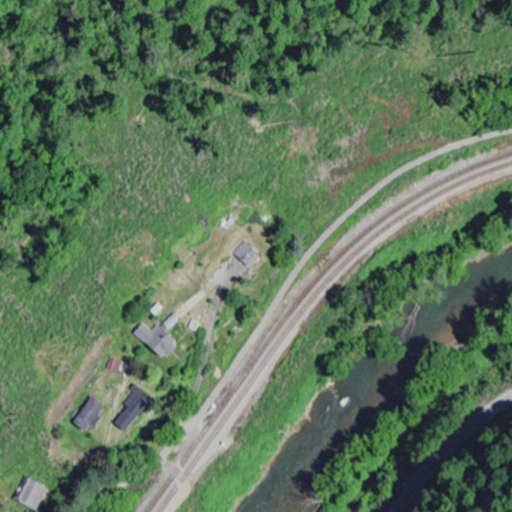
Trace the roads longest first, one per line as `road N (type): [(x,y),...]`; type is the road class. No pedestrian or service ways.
road 1 (residential): [(408,167),(311,251),(193,423),(93,511)]
road 2 (residential): [(511,397),(449,447),(396,511)]
